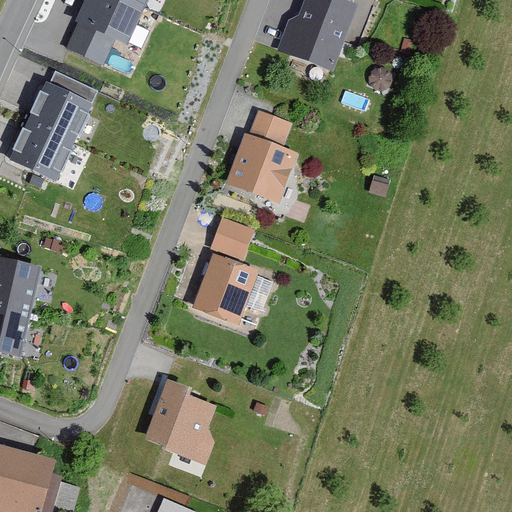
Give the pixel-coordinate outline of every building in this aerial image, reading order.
[(145,5),(134,0),(85,0),(76,20),(128,43),(145,5)] [(353,8),(330,0),(300,0),(282,50),(330,68),(353,8)] [(77,23),(67,47),(105,63),(115,40),(77,23)] [(96,105),(45,82),(28,120),(79,143),(96,105)] [(261,111),(253,136),(283,145),(291,120),(261,111)] [(79,143),(28,120),(10,158),(62,181),(79,143)] [(253,136),(241,132),(223,184),(276,202),(294,150),(283,145),(253,136)] [(219,217),(209,246),(239,257),(250,228),(219,217)] [(256,270),(212,253),(192,307),(236,324),(256,270)] [(0,258),(0,354),(21,359),(42,268),(0,258)] [(216,399),(163,378),(139,437),(205,464),(214,442),(204,429),(216,399)] [(34,511),(51,455),(0,440),(0,511),(34,511)]
